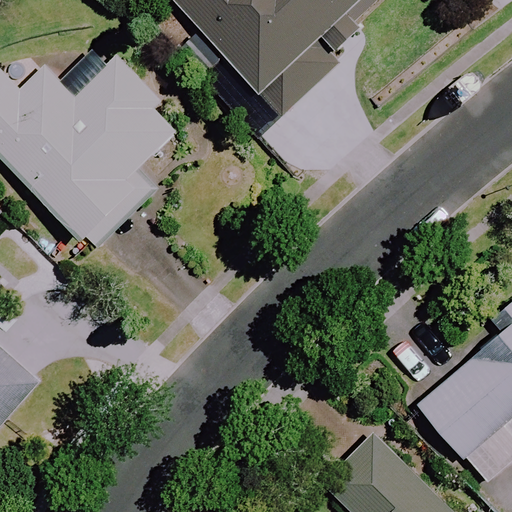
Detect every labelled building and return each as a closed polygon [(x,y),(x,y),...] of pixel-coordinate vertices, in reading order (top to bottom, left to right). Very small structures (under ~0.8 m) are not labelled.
[(175,0),(288,123),(346,70),(334,56),(361,32),(347,16),(364,0),(175,0)] [(187,127),(120,59),(77,101),(48,71),(24,94),(0,69),(0,154),(96,254),(157,194),(138,175),(187,127)] [(511,307),(496,320),(508,335),(421,403),(464,458),(511,420),(511,307)] [(0,432),(41,386),(0,350),(0,432)] [(453,511),(384,440),(332,490),(353,511),(453,511)]
